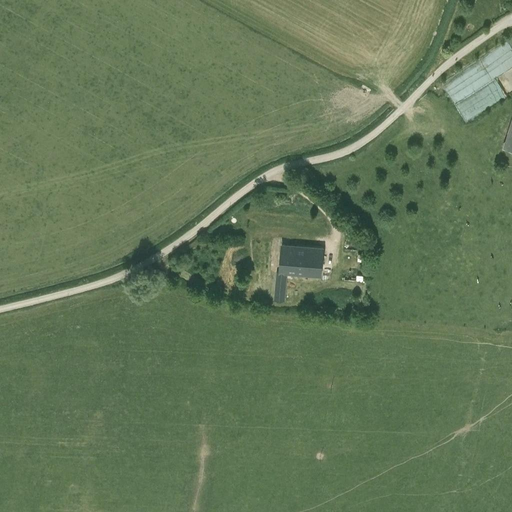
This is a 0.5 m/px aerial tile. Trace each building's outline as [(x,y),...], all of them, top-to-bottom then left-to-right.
[(447,84),(459,100),(482,83),(471,67),(447,84)] [(472,111),(511,89),(511,67),(463,93),(472,111)] [(270,248),(250,246),(249,246),(246,249),(246,253),(249,256),(249,257),(252,257),(251,273),(270,275),(270,272),(277,272),(280,273),(282,244),(271,243),(270,248)] [(322,247),(282,244),(280,273),(286,273),(320,276),(322,247)] [(280,273),(277,272),(275,299),(285,300),(286,273),(280,273)]
